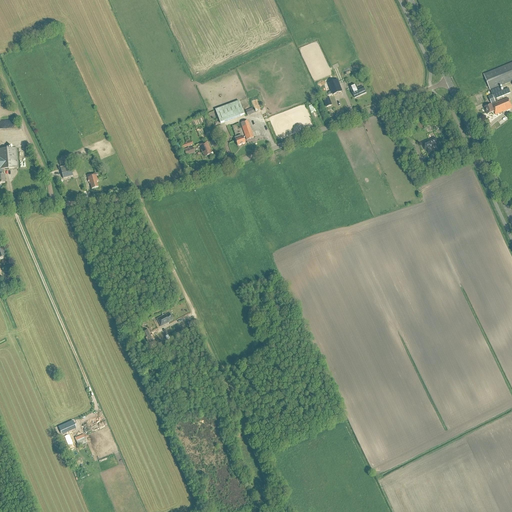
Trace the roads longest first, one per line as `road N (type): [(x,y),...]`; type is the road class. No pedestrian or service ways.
road 1 (unclassified): [(53,210),(137,200),(190,183),(449,81)]
road 2 (track): [(253,511),(262,498),(258,465),(137,200)]
road 3 (track): [(14,213),(97,408),(77,423)]
road 4 (unclassified): [(53,210),(0,73)]
road 5 (primary): [(511,214),(449,81)]
